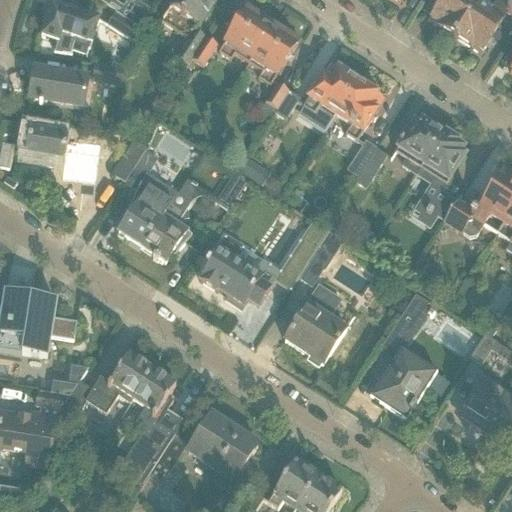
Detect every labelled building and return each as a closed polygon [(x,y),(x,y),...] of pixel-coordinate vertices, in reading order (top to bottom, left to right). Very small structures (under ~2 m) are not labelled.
[(95,0),(116,14),(115,15),(139,30),(150,12),(140,6),(139,6),(139,5),(138,5),(137,6),(136,6),(135,7),(129,4),(125,11),(112,2),(113,0),(95,0)] [(176,61),(188,68),(205,42),(196,37),(219,0),(178,0),(170,13),(168,12),(160,25),(187,42),(176,61)] [(444,0),(429,24),(454,41),(480,0),(444,0)] [(490,0),(480,0),(454,41),(480,57),(506,17),(511,21),(511,0),(499,0),(497,4),(490,0)] [(52,7),(42,39),(59,45),(56,56),(71,58),(72,54),(86,58),(88,51),(90,52),(92,47),(93,47),(101,22),(71,13),(52,7)] [(234,58),(248,66),(271,30),(256,21),(257,14),(251,11),(244,14),(218,56),(230,64),(234,58)] [(114,15),(106,29),(132,45),(140,32),(114,15)] [(271,30),(248,66),(261,75),(257,81),(270,89),(297,47),(297,40),(291,36),(286,39),(271,30)] [(205,42),(188,68),(189,69),(192,63),(203,70),(216,49),(205,42)] [(94,82),(122,87),(124,71),(97,66),(94,82)] [(318,110),(334,120),(360,79),(345,70),(342,75),(331,68),(323,80),(322,79),(302,110),(313,117),(318,110)] [(31,84),(29,100),(30,100),(29,103),(40,105),(39,108),(42,109),(43,107),(48,108),(48,106),(83,111),(87,82),(54,77),(34,74),(33,84),(31,84)] [(360,79),(334,120),(350,130),(345,137),(356,145),(376,114),(374,113),(382,101),(372,94),(375,89),(360,79)] [(265,106),(277,114),(289,96),(277,88),(265,106)] [(289,96),(277,114),(275,117),(285,123),(299,102),(289,96)] [(313,117),(302,110),(294,123),(321,140),(334,120),(318,110),(313,117)] [(400,169),(415,178),(442,137),(440,136),(441,133),(431,127),(430,129),(421,123),(418,129),(413,126),(396,153),(406,159),(400,169)] [(28,135),(24,158),(64,164),(61,182),(95,186),(100,146),(68,142),(28,135)] [(442,137),(415,178),(429,187),(416,207),(438,221),(443,225),(445,221),(456,204),(440,194),(446,185),(453,175),(463,158),(459,155),(462,150),(456,146),(457,143),(445,135),(443,138),(442,137)] [(132,144),(111,177),(125,186),(146,153),(132,144)] [(365,145),(346,173),(357,180),(376,152),(365,145)] [(357,180),(354,185),(365,192),(387,159),(376,152),(357,180)] [(248,163),(240,176),(254,185),(263,172),(248,163)] [(125,225),(118,237),(141,252),(170,207),(177,197),(153,182),(147,190),(145,189),(140,187),(144,178),(134,172),(125,186),(136,194),(123,224),(125,225)] [(263,172),(254,185),(263,190),(271,178),(263,172)] [(216,203),(228,211),(246,182),(235,174),(216,203)] [(484,229),(497,237),(511,212),(511,183),(499,175),(473,215),(456,204),(443,225),(466,240),(475,240),(482,230),(483,231),(484,229)] [(170,207),(141,252),(154,260),(153,262),(158,265),(159,263),(165,267),(172,256),(174,258),(185,246),(182,244),(189,234),(173,224),(174,222),(185,220),(183,205),(171,208),(170,207)] [(438,221),(416,207),(408,221),(429,235),(438,221)] [(511,268),(511,270),(511,212),(497,237),(509,245),(504,253),(511,258),(511,268)] [(208,273),(199,286),(217,297),(218,295),(226,301),(224,304),(241,315),(247,305),(250,306),(257,311),(258,311),(260,309),(276,284),(264,276),(261,281),(235,265),(243,252),(225,240),(205,271),(208,273)] [(306,242),(279,286),(291,294),(319,250),(306,242)] [(300,281),(311,288),(330,258),(319,251),(300,281)] [(294,327),(284,344),(322,369),(333,352),(347,331),(331,320),(341,303),(319,289),(308,306),(294,327)] [(53,321),(55,305),(44,304),(5,297),(0,327),(0,352),(15,356),(47,361),(50,340),(73,344),(76,325),(53,321)] [(396,362),(371,401),(405,422),(407,424),(416,409),(414,408),(434,376),(432,375),(434,372),(406,349),(429,319),(431,321),(434,317),(432,315),(435,312),(415,298),(379,351),(396,362)] [(484,338),(469,360),(482,368),(491,354),(506,364),(511,355),(496,346),(484,338)] [(80,385),(65,407),(66,408),(72,423),(73,425),(86,405),(86,406),(105,418),(117,400),(117,399),(130,407),(131,405),(132,404),(151,374),(149,372),(150,369),(138,362),(137,364),(129,359),(116,379),(111,387),(110,387),(100,381),(92,393),(80,386),(80,385)] [(72,370),(69,388),(76,389),(87,372),(72,370)] [(150,439),(125,478),(141,489),(149,476),(172,440),(173,439),(174,438),(183,424),(174,418),(171,420),(166,416),(168,414),(167,413),(173,404),(168,400),(175,389),(168,385),(170,382),(158,374),(156,377),(151,374),(132,404),(146,413),(145,414),(135,429),(146,436),(150,439)] [(473,400),(462,417),(472,423),(489,434),(511,399),(503,394),(494,388),(485,382),(473,400)] [(0,455),(0,456),(4,453),(28,458),(26,469),(46,473),(47,473),(56,423),(57,421),(60,419),(63,427),(72,423),(66,408),(65,407),(65,406),(66,400),(62,399),(61,399),(37,395),(34,410),(41,411),(39,420),(34,419),(33,424),(0,417),(0,455)] [(489,434),(487,436),(511,451),(511,448),(511,397),(511,399),(489,434)] [(208,482),(227,495),(257,449),(240,438),(244,433),(215,415),(212,419),(211,419),(185,458),(212,475),(208,482)] [(172,440),(149,476),(163,485),(184,452),(187,448),(173,439),(172,440)] [(278,511),(282,506),(291,511),(296,511),(317,480),(314,479),(316,475),(296,463),(267,507),(274,511),(278,511)] [(317,480),(296,511),(330,511),(341,496),(317,480)] [(1,487),(0,494),(0,500),(20,504),(22,491),(1,487)] [(239,511),(258,511),(264,503),(251,494),(239,511)]
